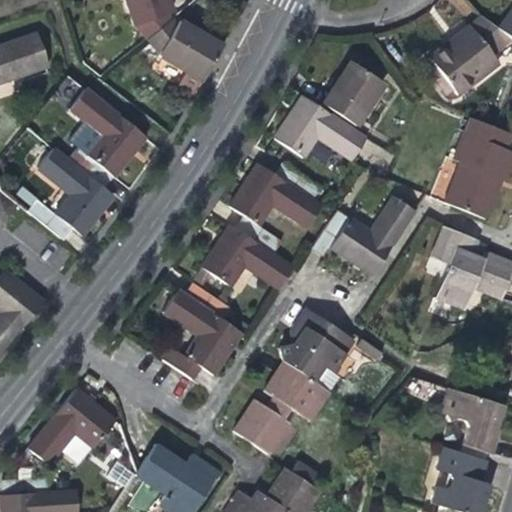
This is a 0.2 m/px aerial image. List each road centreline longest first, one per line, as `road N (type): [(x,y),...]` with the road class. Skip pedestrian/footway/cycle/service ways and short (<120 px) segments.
road 1 (residential): [(53,339),(182,174),(273,0)]
road 2 (residential): [(192,431),(292,291)]
road 3 (residential): [(53,339),(192,431)]
